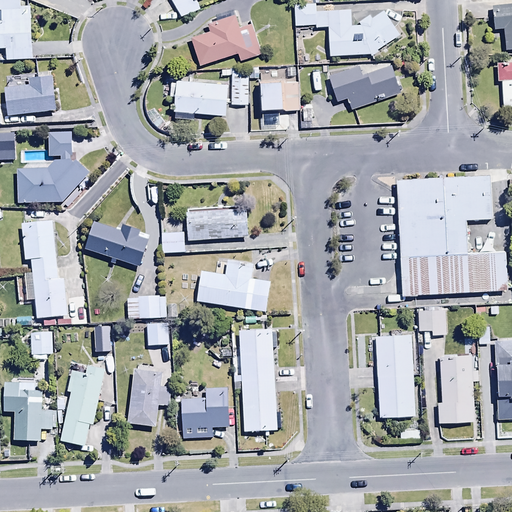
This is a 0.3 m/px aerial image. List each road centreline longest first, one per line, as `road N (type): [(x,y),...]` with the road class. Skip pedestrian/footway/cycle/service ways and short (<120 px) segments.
road 1 (unclassified): [(336,481),(0,496)]
road 2 (residential): [(312,158),(336,481)]
road 3 (residential): [(312,158),(178,163),(143,147),(120,118),(113,34)]
road 4 (unclassified): [(511,472),(336,481)]
road 5 (residential): [(440,0),(447,148)]
road 6 (residential): [(447,148),(312,158)]
